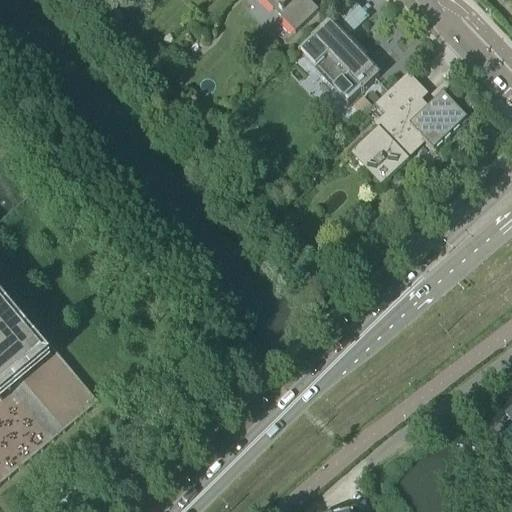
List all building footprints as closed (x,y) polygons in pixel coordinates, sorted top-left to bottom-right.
[(261,0),(293,33),(294,35),(316,14),(302,0),(261,0)] [(341,19),(354,33),(369,18),(356,4),(341,19)] [(309,28),(314,33),(315,34),(324,25),(318,19),(309,28)] [(328,23),(318,33),(310,41),(311,42),(297,55),(347,107),(360,94),(361,95),(379,77),(328,23)] [(408,76),(375,108),(384,118),(374,127),(378,131),(360,148),(351,157),(381,189),(393,177),(408,163),(404,158),(421,142),(433,155),(467,123),(442,98),(429,110),(422,103),(428,97),(408,76)] [(277,223),(268,213),(255,224),(264,234),(277,223)] [(0,399),(20,383),(43,364),(0,312),(0,399)] [(86,415),(43,364),(20,383),(63,434),(86,415)]
